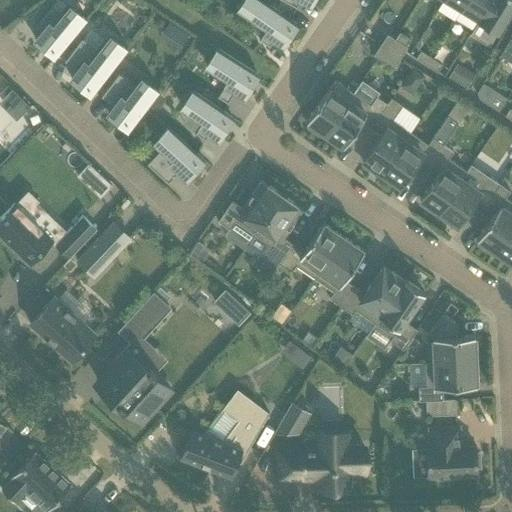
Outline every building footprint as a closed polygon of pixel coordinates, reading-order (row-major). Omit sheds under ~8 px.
[(296,24),(261,0),(243,0),(238,8),(267,28),(259,40),(269,47),(274,40),(282,46),(296,24)] [(447,0),(461,8),(466,0),(447,0)] [(466,0),(461,8),(478,19),(477,21),(490,0),(466,0)] [(511,6),(511,0),(490,0),(477,21),(497,33),(511,6)] [(54,57),(85,19),(69,6),(63,13),(52,4),(33,27),(40,32),(34,40),(54,57)] [(182,31),(172,45),(179,49),(189,35),(182,31)] [(399,31),(394,39),(405,46),(410,38),(399,31)] [(387,34),(380,44),(400,57),(407,47),(405,46),(394,39),(387,34)] [(70,79),(90,94),(126,49),(109,36),(98,51),(81,38),(63,61),(76,71),(70,79)] [(511,38),(510,37),(499,55),(511,62),(511,38)] [(400,57),(380,44),(373,55),(393,68),(400,57)] [(257,74),(216,49),(205,66),(228,80),(217,97),(227,103),(235,91),(243,96),(257,74)] [(426,65),(431,58),(420,51),(415,58),(426,65)] [(431,58),(426,65),(437,72),(441,64),(431,58)] [(457,63),(448,78),(467,89),(476,73),(457,63)] [(413,89),(422,76),(413,70),(404,83),(413,89)] [(128,130),(157,91),(141,79),(135,86),(118,73),(100,97),(113,106),(107,114),(128,130)] [(324,133),(353,92),(334,80),(306,120),(310,123),(307,127),(318,135),(321,131),(324,133)] [(483,83),(477,93),(479,99),(486,104),(495,91),(483,83)] [(12,89),(5,95),(23,113),(29,106),(12,89)] [(194,133),(205,140),(209,134),(217,139),(232,118),(192,90),(181,107),(202,122),(194,133)] [(370,104),(353,92),(324,133),(343,146),(361,119),(371,126),(387,103),(376,96),(370,104)] [(387,103),(371,126),(381,133),(363,160),(367,163),(364,167),(375,174),(378,170),(381,172),(409,132),(392,120),(402,105),(391,98),(387,103)] [(154,100),(149,107),(157,112),(161,105),(154,100)] [(511,120),(511,110),(508,107),(503,115),(511,120)] [(203,160),(168,127),(154,142),(160,148),(146,164),(167,184),(178,172),(185,179),(203,160)] [(428,144),(409,132),(381,172),(400,185),(418,159),(428,166),(442,144),(432,137),(428,144)] [(442,144),(428,166),(438,172),(420,199),(438,212),(461,179),(467,171),(448,158),(453,152),(442,144)] [(88,164),(77,175),(101,197),(111,185),(88,164)] [(461,179),(438,212),(457,225),(475,198),(485,205),(492,194),(482,187),(479,191),(461,179)] [(254,234),(281,194),(261,180),(241,208),(231,201),(217,221),(229,229),(235,220),(254,234)] [(492,194),(485,205),(495,212),(476,238),(481,241),(478,245),(489,253),(492,249),(495,251),(511,226),(511,202),(505,198),(510,191),(499,184),(492,194)] [(14,203),(0,217),(0,233),(21,254),(30,263),(36,257),(52,241),(52,240),(25,214),(37,202),(38,201),(27,191),(15,204),(14,203)] [(302,208),(281,194),(254,234),(273,247),(268,256),(279,263),(293,244),(283,237),(302,208)] [(55,244),(54,244),(69,258),(97,229),(82,215),(67,231),(55,244)] [(112,222),(85,251),(102,268),(130,238),(112,222)] [(293,244),(279,263),(290,271),(295,265),(314,278),(343,237),(322,223),(303,251),(293,244)] [(511,226),(495,251),(511,262),(511,226)] [(343,237),(314,278),(334,291),(329,298),(340,306),(354,286),(344,279),(363,251),(343,237)] [(364,293),(354,286),(340,306),(352,314),(355,309),(374,323),(403,280),(383,266),(364,293)] [(403,279),(403,280),(374,323),(393,336),(390,340),(403,349),(416,329),(405,321),(424,293),(403,279)] [(225,289),(214,301),(238,323),(249,311),(225,289)] [(168,308),(152,293),(124,323),(140,338),(142,336),(168,308)] [(94,334),(54,297),(29,323),(46,338),(45,339),(54,346),(70,361),(94,334)] [(474,336),(457,336),(457,324),(442,313),(427,334),(432,337),(432,339),(433,361),(433,362),(475,360),(474,336)] [(154,374),(155,372),(149,366),(147,368),(137,359),(144,352),(131,340),(114,358),(118,361),(98,383),(118,401),(116,402),(122,408),(124,406),(141,422),(171,389),(154,374)] [(302,349),(296,359),(304,365),(306,362),(311,355),(302,349)] [(433,362),(433,361),(425,362),(426,386),(418,386),(419,400),(425,400),(439,399),(443,399),(442,387),(476,385),(475,360),(433,362)] [(189,428),(179,456),(231,475),(268,411),(236,387),(221,407),(237,419),(221,440),(189,428)] [(439,399),(425,400),(426,416),(440,415),(439,399)] [(291,401),(273,433),(298,433),(310,412),(305,410),(308,406),(298,400),(296,404),(291,401)] [(429,428),(430,448),(426,448),(428,476),(438,476),(438,480),(453,479),(453,475),(477,474),(476,467),(480,467),(480,452),(476,452),(475,445),(458,446),(457,441),(460,441),(459,426),(429,428)] [(318,436),(319,448),(277,449),(278,479),(303,478),(311,478),(315,478),(315,486),(347,485),(346,473),(364,472),(364,447),(346,447),(346,435),(318,436)] [(12,478),(4,486),(19,499),(26,491),(47,510),(70,484),(34,451),(10,476),(12,478)]
